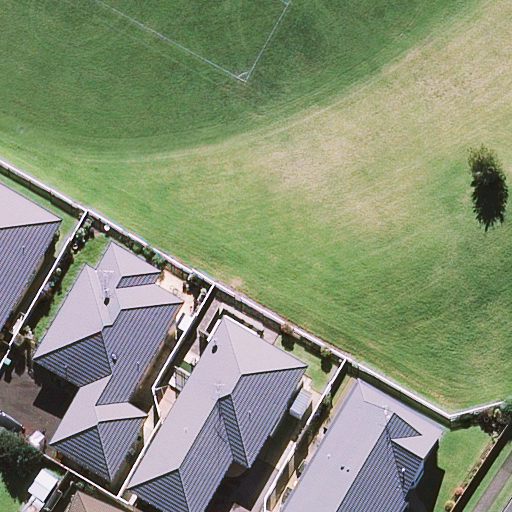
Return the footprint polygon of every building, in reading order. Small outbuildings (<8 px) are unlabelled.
[(0,335),(59,231),(0,197),(0,335)] [(151,276),(102,248),(35,368),(82,395),(49,453),(110,487),(145,424),(123,412),(181,309),(144,288),(151,276)] [(305,377),(224,329),(125,496),(152,511),(204,511),(232,466),(247,475),(305,377)] [(400,511),(439,439),(354,393),(290,511),(400,511)] [(89,511),(67,503),(62,511),(89,511)]
